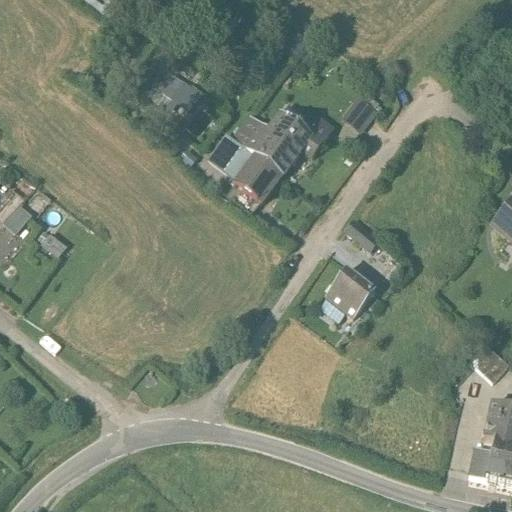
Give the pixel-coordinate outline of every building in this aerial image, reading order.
[(80,0),(116,27),(136,0),(80,0)] [(164,71),(145,97),(170,115),(177,106),(189,115),(201,98),(164,71)] [(360,137),(377,118),(356,100),(339,120),(360,137)] [(303,120),(287,108),(280,118),(296,130),(303,120)] [(269,134),(251,159),(254,161),(280,181),(301,153),(311,160),(328,138),(311,126),(304,136),(296,130),(280,118),(279,118),(269,134)] [(269,134),(253,122),(235,148),(236,148),(251,159),(269,134)] [(251,159),(236,148),(228,158),(231,160),(228,165),(234,170),(238,165),(244,169),(251,159)] [(280,181),(254,161),(233,190),(260,209),(280,181)] [(9,196),(0,206),(0,228),(2,230),(17,213),(22,207),(9,196)] [(511,208),(491,233),(507,246),(500,255),(511,265),(511,208)] [(29,223),(17,213),(2,230),(14,241),(29,223)] [(377,247),(354,227),(346,237),(370,257),(377,247)] [(374,296),(345,274),(324,302),(326,303),(345,318),(352,324),(374,296)] [(345,318),(326,303),(318,312),(338,327),(345,318)] [(511,419),(493,415),(485,445),(495,448),(492,460),(478,456),(472,480),(511,490),(511,419)]
